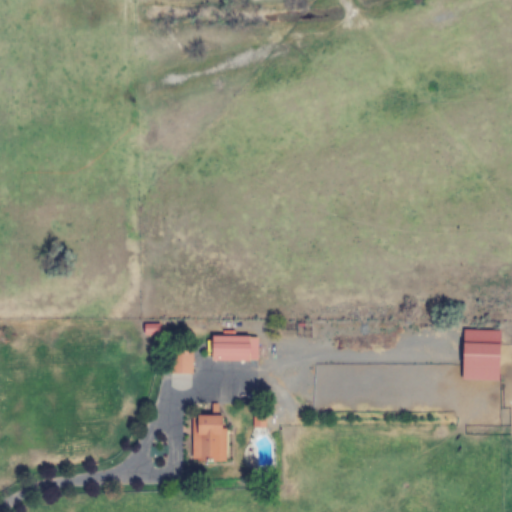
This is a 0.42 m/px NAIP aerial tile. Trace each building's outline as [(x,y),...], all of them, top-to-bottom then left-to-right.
[(498,379),(499,329),(462,329),(461,379),(498,379)] [(210,335),(210,361),(250,361),(250,335),(210,335)] [(191,373),(191,348),(168,348),(168,373),(191,373)] [(190,462),(223,461),(223,414),(190,414),(190,462)] [(0,511),(10,511),(12,511),(9,500),(0,502),(0,511)]
